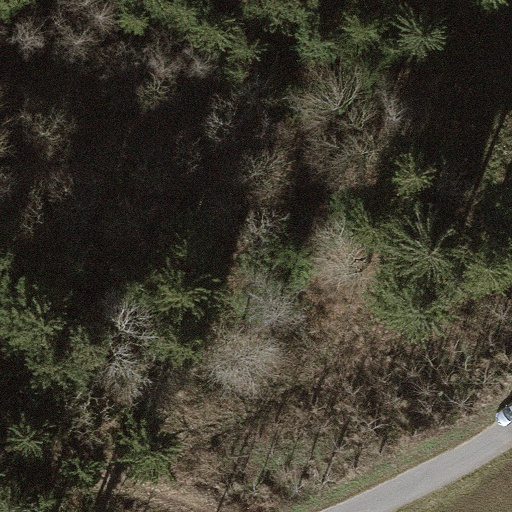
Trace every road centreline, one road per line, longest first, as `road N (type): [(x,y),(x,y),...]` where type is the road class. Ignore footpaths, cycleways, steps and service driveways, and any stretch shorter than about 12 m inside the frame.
road 1 (track): [(0,327),(242,511)]
road 2 (track): [(511,416),(355,511)]
